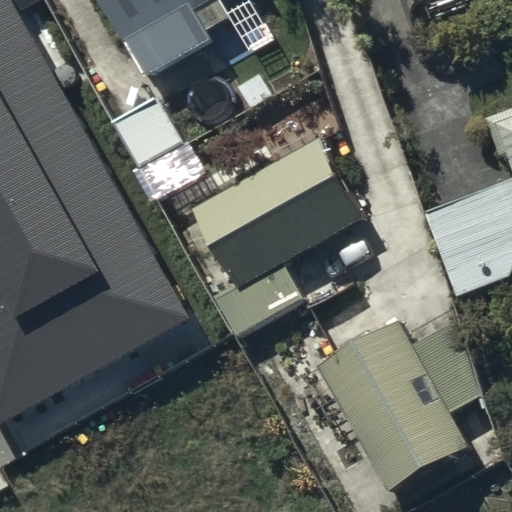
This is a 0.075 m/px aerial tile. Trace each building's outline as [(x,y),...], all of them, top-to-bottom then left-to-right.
[(0,0),(0,432),(200,324),(18,0),(0,0)] [(113,0),(154,75),(220,40),(198,0),(113,0)] [(163,98),(120,124),(147,169),(190,143),(163,98)] [(511,120),(507,123),(511,136),(511,181),(434,209),(464,291),(508,276),(511,266),(511,120)] [(365,214),(322,142),(203,212),(245,283),(223,296),(246,336),(310,299),(287,259),(365,214)] [(479,400),(455,326),(416,348),(401,320),(320,364),(390,492),(475,446),(456,412),(479,400)] [(227,383),(0,511),(249,511),(236,488),(273,467),(256,436),(286,420),(263,376),(233,393),(227,383)]
